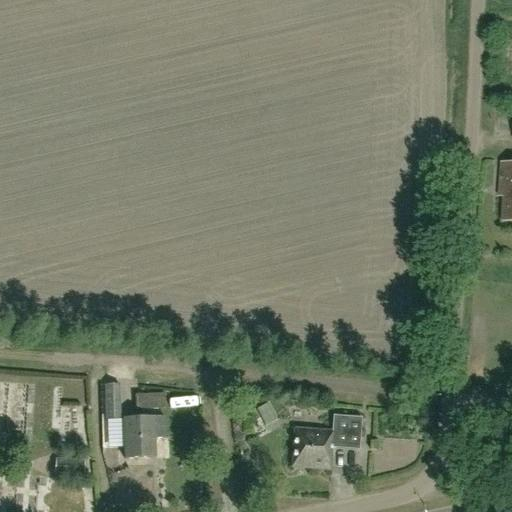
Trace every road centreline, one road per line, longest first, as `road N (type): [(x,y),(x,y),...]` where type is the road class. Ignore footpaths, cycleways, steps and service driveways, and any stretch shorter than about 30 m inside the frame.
road 1 (residential): [(333,511),(407,495),(438,468),(464,229)]
road 2 (residential): [(229,511),(218,374),(400,392)]
road 3 (residential): [(478,0),(464,229)]
road 4 (track): [(0,353),(218,374)]
